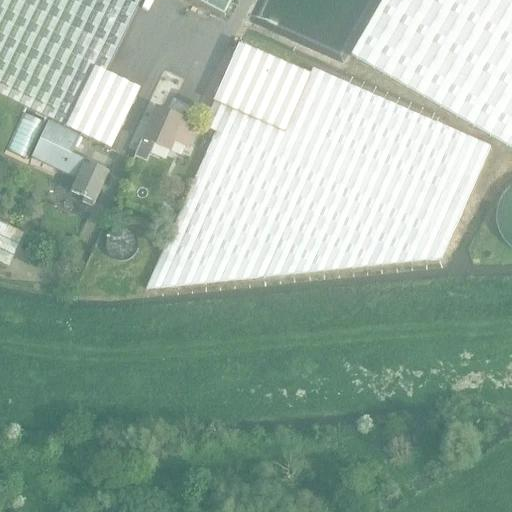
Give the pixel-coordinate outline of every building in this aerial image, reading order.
[(0,0),(0,97),(51,122),(110,150),(123,124),(137,96),(139,91),(104,73),(139,0),(0,0)] [(194,0),(223,15),(231,0),(194,0)] [(511,0),(381,0),(350,55),(511,148),(511,0)] [(211,105),(212,105),(283,136),(308,78),(237,46),(211,105)] [(311,72),(308,78),(283,136),(212,105),(201,129),(214,135),(144,290),(312,274),(440,261),(488,151),(360,94),(311,72)] [(189,150),(199,128),(183,122),(184,119),(155,107),(134,157),(147,162),(154,145),(171,152),(174,143),(189,150)] [(63,162),(69,147),(45,136),(38,151),(63,162)] [(94,204),(108,174),(85,163),(71,194),(83,199),(81,203),(91,207),(93,203),(94,204)] [(157,252),(157,251),(156,246),(155,240),(152,236),(149,232),(145,229),(140,226),(135,224),(130,224),(125,224),(119,226),(113,229),(111,231),(106,236),(104,240),(102,246),(102,251),(102,256),(103,261),(106,265),(109,269),(112,273),(116,276),(122,278),(127,279),(134,278),(139,277),(145,274),(148,271),(152,267),(154,262),(156,257),(157,252)] [(0,226),(0,264),(7,268),(22,237),(0,226)]
